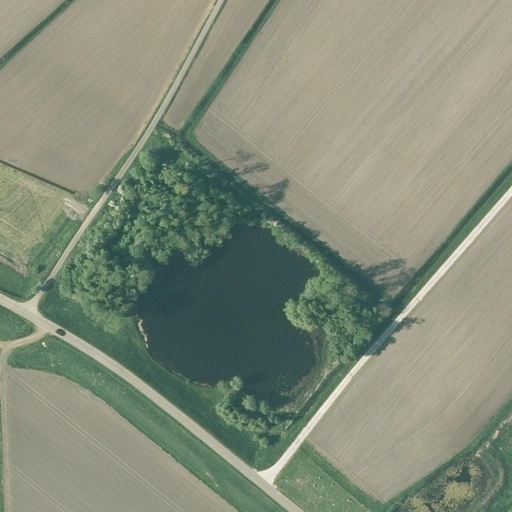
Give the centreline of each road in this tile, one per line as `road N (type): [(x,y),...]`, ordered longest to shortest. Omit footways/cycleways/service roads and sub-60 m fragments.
road 1 (track): [(511,190),(261,483)]
road 2 (unclassified): [(26,314),(149,129),(221,0)]
road 3 (tertiary): [(296,511),(127,376),(26,314)]
